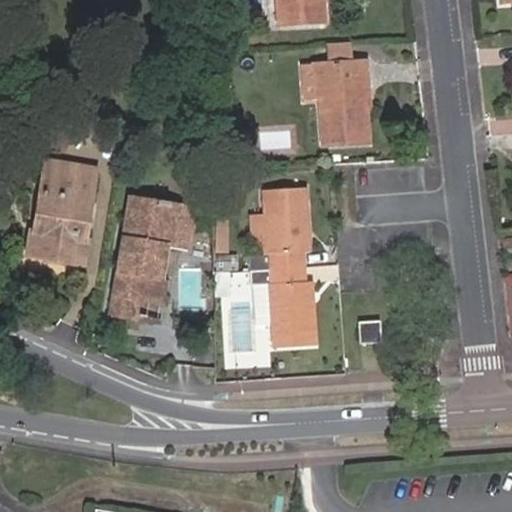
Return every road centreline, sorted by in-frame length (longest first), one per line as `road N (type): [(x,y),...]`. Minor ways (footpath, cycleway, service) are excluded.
road 1 (residential): [(489,410),(442,0)]
road 2 (tertiary): [(320,423),(180,407),(0,329)]
road 3 (tertiary): [(0,418),(147,440),(320,423)]
road 4 (tertiary): [(489,410),(320,423)]
